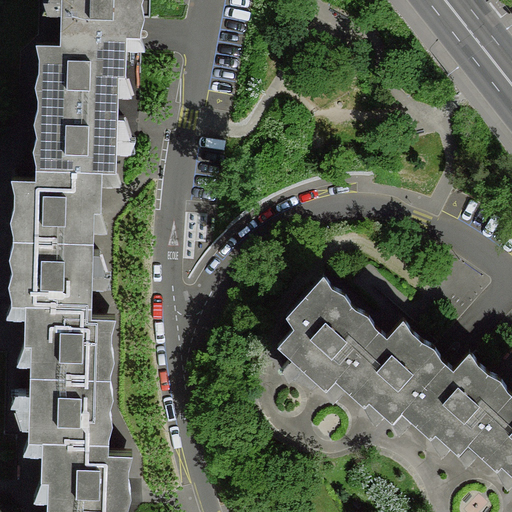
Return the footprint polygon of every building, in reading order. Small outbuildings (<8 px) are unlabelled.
[(62,0),(62,32),(128,35),(141,35),(142,30),(146,16),(142,3),(143,0),(62,0)] [(128,35),(62,32),(62,42),(37,42),(41,56),(40,71),(36,84),(39,96),(39,102),(118,104),(119,73),(126,73),(128,35)] [(117,169),(118,104),(39,102),(35,120),(39,134),(34,147),(38,160),(38,166),(103,168),(117,169)] [(103,208),(103,168),(38,166),(37,176),(12,176),(16,189),(16,205),(11,216),(15,230),(15,236),(95,238),(95,207),(103,208)] [(93,302),(95,238),(15,236),(10,254),(13,267),(9,281),(13,293),(13,300),(27,300),(93,302)] [(336,376),(380,327),(376,324),(369,312),(354,304),(345,291),(333,284),(324,272),(288,313),(295,325),(279,343),(327,386),(336,376)] [(93,302),(27,300),(26,340),(32,340),(32,371),(111,373),(115,355),(112,342),(113,327),(117,313),(92,312),(93,302)] [(389,334),(380,327),(336,376),(365,403),(370,397),(393,418),(402,408),(446,359),(442,355),(435,343),(422,338),(413,330),(404,316),(389,334)] [(455,366),(446,359),(402,408),(431,434),(436,429),(460,450),(468,440),(511,390),(508,387),(501,375),(489,370),(479,361),(470,348),(455,366)] [(111,373),(32,371),(30,435),(43,435),(109,437),(114,418),(110,405),(115,392),(111,373)] [(511,390),(468,440),(498,466),(502,461),(511,469),(511,390)] [(109,437),(43,435),(42,474),(49,474),(48,505),(128,508),(132,490),(128,470),(133,448),(109,447),(109,437)]
